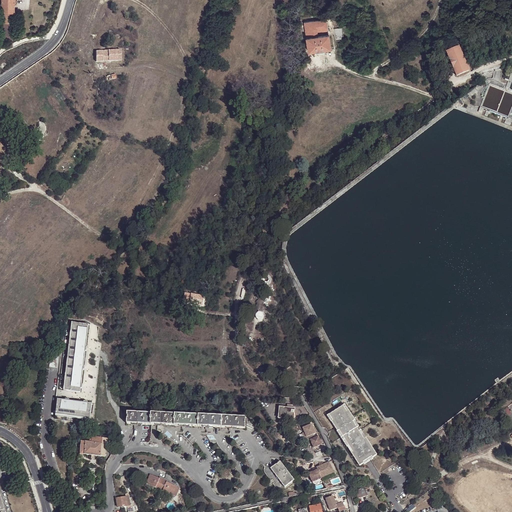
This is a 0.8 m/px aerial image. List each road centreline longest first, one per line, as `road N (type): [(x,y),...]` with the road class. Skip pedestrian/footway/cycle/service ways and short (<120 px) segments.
road 1 (track): [(0,194),(34,186),(111,244),(152,233),(180,183),(224,0)]
road 2 (track): [(441,98),(291,196),(258,240),(236,298),(235,333),(248,369),(283,388)]
road 3 (track): [(511,57),(474,70),(441,98),(333,62)]
road 4 (residential): [(353,511),(302,397)]
